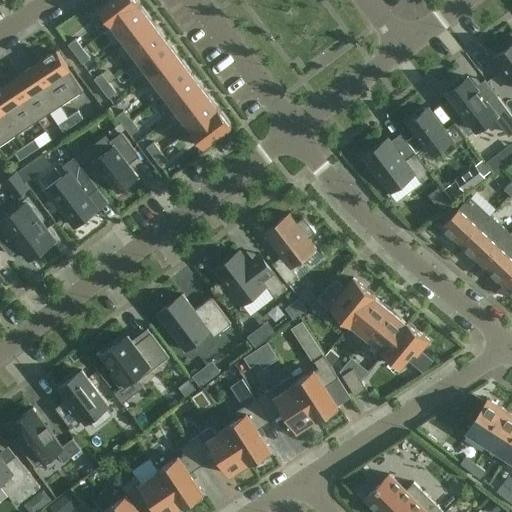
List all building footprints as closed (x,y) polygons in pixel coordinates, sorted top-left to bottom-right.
[(140,4),(136,0),(108,0),(98,7),(112,25),(140,4)] [(125,43),(153,22),(140,4),(112,25),(125,43)] [(138,60),(166,39),(153,22),(125,43),(138,60)] [(84,47),(76,37),(68,43),(76,53),(83,48),(84,47)] [(138,60),(151,77),(179,56),(166,39),(138,60)] [(511,43),(494,57),(511,81),(511,43)] [(83,48),(76,53),(83,62),(91,56),(84,47),(83,48)] [(60,106),(83,91),(57,51),(34,65),(60,106)] [(192,73),(179,56),(151,77),(164,94),(192,73)] [(38,120),(60,106),(34,65),(12,80),(38,120)] [(109,81),(102,72),(94,78),(102,87),(109,82),(109,81)] [(177,111),(205,91),(192,73),(164,94),(177,111)] [(468,77),(464,79),(461,75),(448,86),(451,90),(447,92),(458,107),(456,109),(463,117),(465,116),(476,130),(496,116),(509,133),(511,130),(511,114),(498,96),(488,103),(468,77)] [(0,108),(17,134),(38,120),(12,80),(0,87),(0,108)] [(109,82),(102,87),(109,97),(117,91),(109,81),(109,82)] [(190,129),(218,108),(205,91),(177,111),(190,129)] [(408,122),(432,154),(443,146),(448,152),(467,138),(455,122),(445,129),(429,107),(408,122)] [(0,108),(0,144),(17,134),(0,108)] [(190,129),(204,147),(231,126),(218,108),(190,129)] [(68,116),(74,124),(83,118),(78,110),(68,116)] [(124,110),(116,116),(123,125),(131,119),(124,110)] [(68,116),(58,123),(63,131),(73,124),(68,116)] [(139,129),(131,119),(123,125),(131,135),(139,129)] [(138,176),(126,160),(137,151),(122,131),(109,140),(113,145),(93,160),(118,192),(138,176)] [(388,137),(363,156),(377,175),(377,176),(387,188),(389,191),(415,173),(421,182),(431,175),(415,152),(405,159),(388,137)] [(24,145),(30,153),(40,146),(34,138),(24,145)] [(146,147),(153,156),(161,150),(154,141),(146,147)] [(24,145),(14,152),(20,160),(30,153),(24,145)] [(153,156),(161,166),(169,160),(161,150),(153,156)] [(68,171),(46,189),(73,225),(96,208),(86,195),(98,186),(97,184),(84,167),(74,154),(62,163),(68,171)] [(497,155),(486,163),(492,171),(493,173),(505,164),(497,155)] [(88,164),(84,167),(97,184),(104,178),(91,161),(88,164)] [(30,162),(17,171),(26,182),(38,174),(30,162)] [(185,187),(202,178),(193,162),(176,171),(185,187)] [(475,165),(456,180),(466,193),(470,191),(485,179),(475,165)] [(12,174),(4,180),(17,198),(30,188),(26,182),(17,171),(17,170),(12,174)] [(438,186),(428,194),(441,210),(451,202),(438,186)] [(470,195),(442,225),(463,244),(490,214),(470,195)] [(220,224),(231,216),(219,198),(207,206),(220,224)] [(1,222),(0,223),(0,241),(10,254),(19,246),(29,259),(54,240),(25,202),(0,221),(1,222)] [(251,212),(242,217),(251,234),(260,229),(251,212)] [(289,212),(264,231),(282,255),(272,262),(289,284),(299,277),(291,267),(316,248),(308,237),(316,232),(304,216),(297,222),(289,212)] [(490,214),(463,244),(482,263),(510,233),(490,214)] [(511,234),(510,233),(482,263),(502,281),(511,270),(511,234)] [(240,250),(215,269),(241,304),(266,285),(276,297),(287,289),(268,263),(257,272),(240,250)] [(511,270),(502,281),(511,290),(511,270)] [(375,294),(353,277),(345,287),(334,278),(311,306),(322,315),(329,306),(350,324),(375,294)] [(306,285),(295,293),(305,306),(316,298),(306,285)] [(157,313),(185,350),(210,330),(214,335),(231,323),(211,297),(194,309),(182,294),(157,313)] [(375,294),(350,324),(351,325),(351,324),(367,337),(391,308),(390,309),(374,296),(375,295),(375,294)] [(408,322),(408,321),(407,322),(391,310),(392,309),(391,308),(367,337),(384,351),(408,322)] [(408,322),(384,351),(384,352),(401,366),(413,351),(417,354),(430,340),(408,322)] [(258,328),(248,336),(256,346),(266,338),(258,328)] [(128,335),(101,355),(115,374),(112,376),(119,386),(122,383),(124,385),(135,376),(138,380),(153,369),(153,368),(169,356),(151,332),(135,344),(128,335)] [(315,341),(305,348),(313,360),(324,354),(315,341)] [(331,349),(325,355),(332,365),(339,356),(331,349)] [(293,382),(294,383),(317,418),(317,419),(321,417),(323,420),(336,411),(334,408),(338,406),(325,385),(338,376),(324,354),(313,360),(318,367),(314,370),(314,369),(293,382)] [(352,356),(340,371),(342,374),(354,367),(358,362),(352,356)] [(342,374),(355,395),(367,388),(354,367),(342,374)] [(202,368),(192,375),(200,386),(210,378),(202,368)] [(58,388),(66,399),(55,407),(71,428),(82,419),(85,423),(109,405),(82,370),(58,388)] [(188,377),(176,386),(185,397),(197,388),(188,377)] [(256,397),(271,420),(285,411),(297,431),(317,418),(294,383),(271,398),(266,391),(256,397)] [(226,425),(227,426),(249,461),(250,463),(254,460),(256,462),(254,463),(255,464),(269,455),(268,454),(266,455),(265,453),(269,450),(255,430),(271,420),(256,397),(234,411),(238,417),(226,425)] [(489,398),(468,430),(488,443),(509,411),(489,398)] [(33,407),(14,421),(22,433),(16,438),(15,437),(14,438),(37,467),(38,467),(37,466),(56,451),(64,461),(81,448),(73,437),(62,445),(52,432),(53,431),(47,423),(46,424),(33,407)] [(511,413),(509,411),(488,443),(507,456),(511,448),(511,413)] [(189,440),(204,463),(217,454),(230,474),(249,461),(227,426),(204,441),(199,433),(189,440)] [(204,463),(189,440),(178,446),(183,454),(179,456),(178,455),(157,469),(158,470),(182,505),(183,506),(187,503),(188,506),(202,497),(200,494),(203,492),(190,472),(204,463)] [(41,485),(16,454),(5,462),(0,456),(0,481),(1,481),(18,503),(41,485)] [(475,463),(466,456),(461,462),(470,469),(475,463)] [(480,477),(485,470),(475,463),(470,469),(480,477)] [(171,511),(182,505),(158,470),(140,482),(135,475),(121,485),(137,507),(150,498),(158,511),(171,511)] [(414,481),(405,490),(389,474),(365,498),(379,511),(444,511),(414,481)] [(511,491),(502,484),(497,490),(507,497),(511,491)] [(141,511),(137,507),(121,485),(119,486),(125,495),(102,511),(97,505),(88,511),(141,511)] [(43,488),(32,497),(41,507),(52,498),(43,488)] [(67,494),(55,502),(62,511),(66,511),(75,505),(67,494)]
